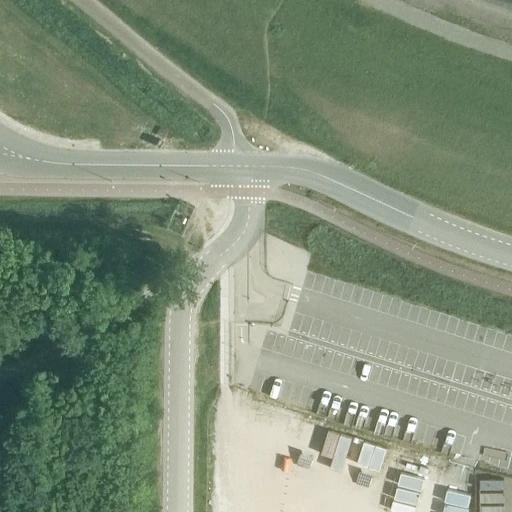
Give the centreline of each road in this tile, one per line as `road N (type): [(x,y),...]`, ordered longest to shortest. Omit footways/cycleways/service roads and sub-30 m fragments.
road 1 (trunk): [(103,511),(116,0)]
road 2 (trunk): [(64,0),(52,511)]
road 3 (unclassified): [(177,511),(181,303),(245,228),(244,166)]
road 4 (unclassified): [(511,257),(305,171),(244,166)]
